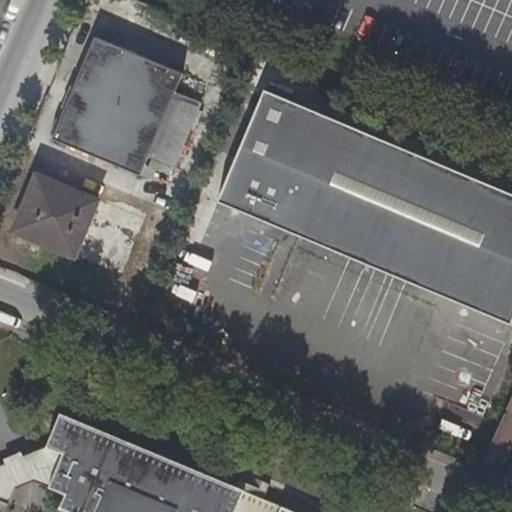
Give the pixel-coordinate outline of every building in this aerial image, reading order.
[(276,0),(295,8),(299,0),(276,0)] [(182,75),(95,38),(52,139),(139,176),(146,158),(150,159),(169,168),(173,169),(201,105),(174,94),(182,75)] [(511,193),(261,90),(214,199),(509,321),(511,313),(511,193)] [(169,168),(150,159),(146,169),(165,177),(169,168)] [(36,176),(13,231),(71,255),(94,201),(36,176)] [(511,395),(479,469),(494,476),(507,449),(510,450),(511,444),(511,395)] [(67,454),(53,488),(59,491),(70,495),(65,508),(74,511),(301,511),(64,414),(51,447),(67,454)] [(67,454),(51,447),(0,467),(0,503),(7,506),(13,492),(37,482),(53,488),(67,454)] [(511,469),(508,468),(503,480),(511,484),(511,469)]
